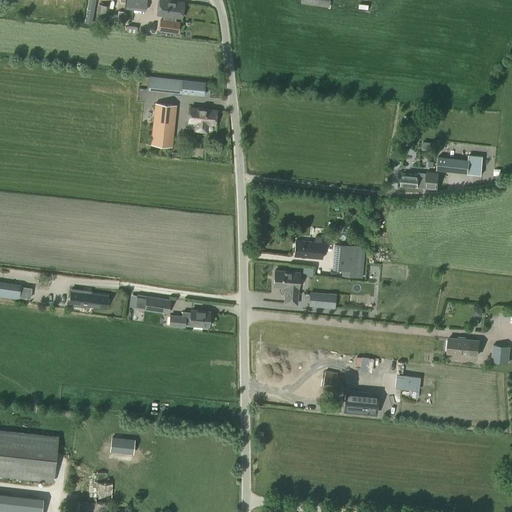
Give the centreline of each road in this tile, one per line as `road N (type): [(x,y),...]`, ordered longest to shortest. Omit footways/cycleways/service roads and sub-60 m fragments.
road 1 (unclassified): [(243,511),(237,147),(215,0)]
road 2 (unknown): [(238,176),(376,189),(511,182)]
